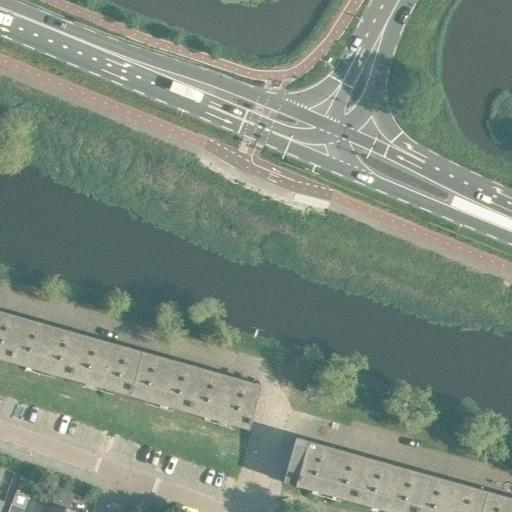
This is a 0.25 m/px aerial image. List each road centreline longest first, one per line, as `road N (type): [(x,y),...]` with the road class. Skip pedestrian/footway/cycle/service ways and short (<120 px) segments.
road 1 (secondary): [(319,159),(444,211),(509,222)]
road 2 (secondary): [(181,88),(0,15)]
road 3 (secondary): [(509,222),(458,185),(350,136)]
road 4 (secondary): [(181,88),(222,117),(319,159)]
road 5 (secondary): [(323,125),(233,89),(181,88)]
road 6 (residential): [(125,474),(0,430)]
